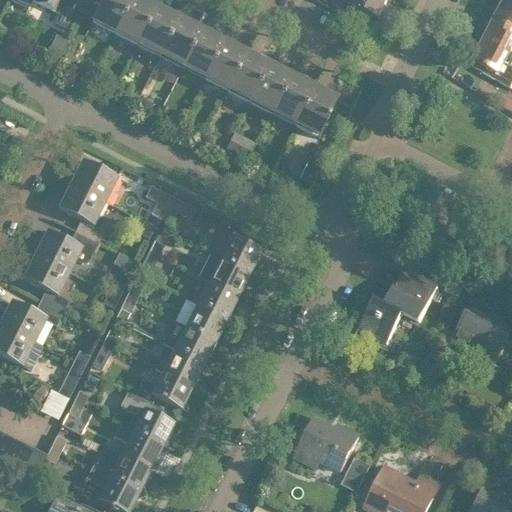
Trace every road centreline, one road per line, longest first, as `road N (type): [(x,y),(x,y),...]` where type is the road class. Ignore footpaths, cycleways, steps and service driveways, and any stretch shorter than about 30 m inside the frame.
road 1 (residential): [(225,511),(340,269),(339,249),(327,238)]
road 2 (residential): [(327,238),(63,103)]
road 3 (residential): [(374,142),(442,0)]
road 4 (residential): [(511,212),(374,142)]
road 5 (residential): [(0,231),(63,103)]
